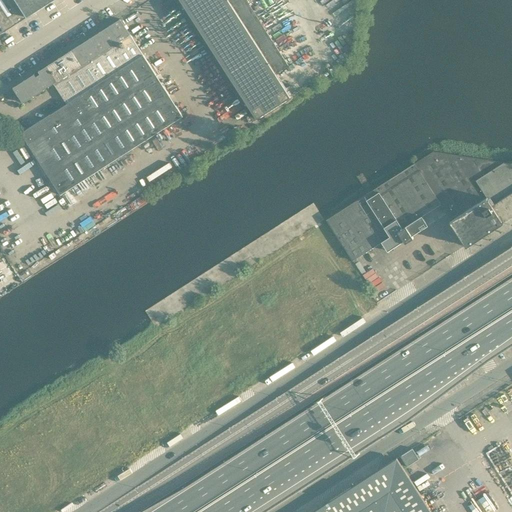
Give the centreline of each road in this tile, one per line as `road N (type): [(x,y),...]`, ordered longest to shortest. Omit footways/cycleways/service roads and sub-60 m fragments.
road 1 (unclassified): [(84,511),(511,238)]
road 2 (tertiary): [(511,254),(109,511)]
road 3 (tertiary): [(122,511),(511,262)]
road 4 (motorway): [(511,292),(169,511)]
road 5 (motorway): [(221,511),(511,326)]
road 6 (unclassified): [(511,362),(279,511)]
